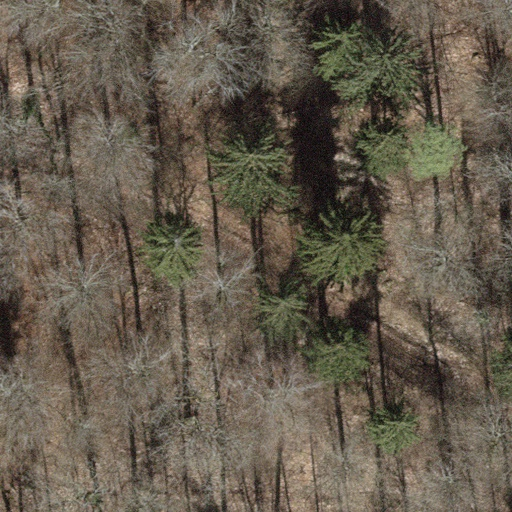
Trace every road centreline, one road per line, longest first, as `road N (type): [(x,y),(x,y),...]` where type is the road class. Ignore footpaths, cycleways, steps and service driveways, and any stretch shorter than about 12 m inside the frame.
road 1 (track): [(0,160),(101,190),(236,248),(511,424)]
road 2 (track): [(0,449),(157,483),(438,511)]
